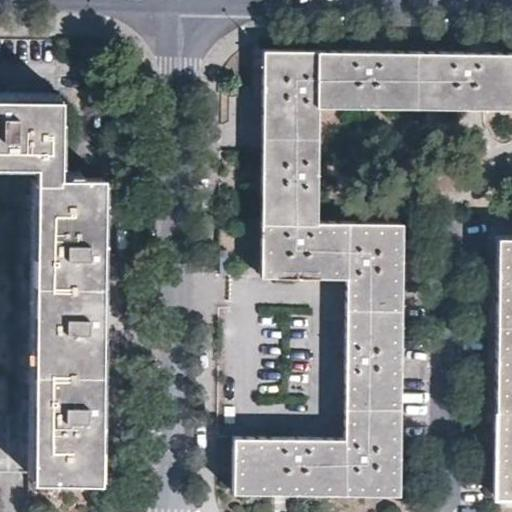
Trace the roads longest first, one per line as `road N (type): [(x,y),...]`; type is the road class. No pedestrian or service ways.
road 1 (residential): [(182,0),(174,511)]
road 2 (unknown): [(250,289),(325,294),(334,328),(329,415),(261,421),(250,415),(246,394)]
road 3 (residential): [(446,242),(445,511)]
road 4 (residential): [(372,0),(511,2)]
